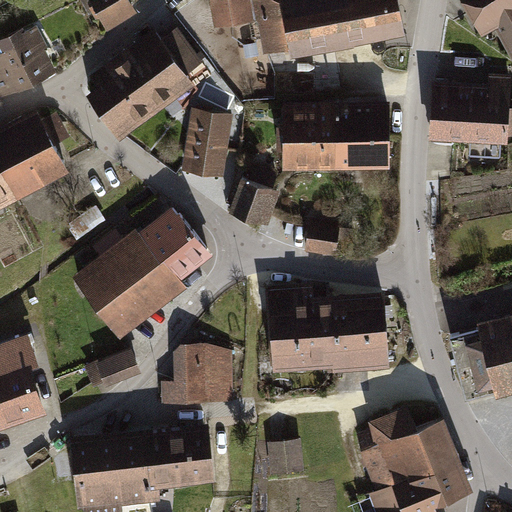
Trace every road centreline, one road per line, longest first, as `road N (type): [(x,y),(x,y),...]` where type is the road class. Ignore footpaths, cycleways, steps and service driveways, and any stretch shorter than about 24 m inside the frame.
road 1 (unknown): [(120,394),(222,413),(453,402)]
road 2 (residential): [(243,246),(150,368),(37,449)]
road 3 (residential): [(434,0),(418,90),(412,268)]
road 4 (residential): [(57,84),(101,133),(243,246)]
road 5 (residential): [(412,268),(453,402),(493,475)]
road 6 (residential): [(243,246),(342,268),(412,268)]
road 7 (residential): [(57,84),(157,0)]
